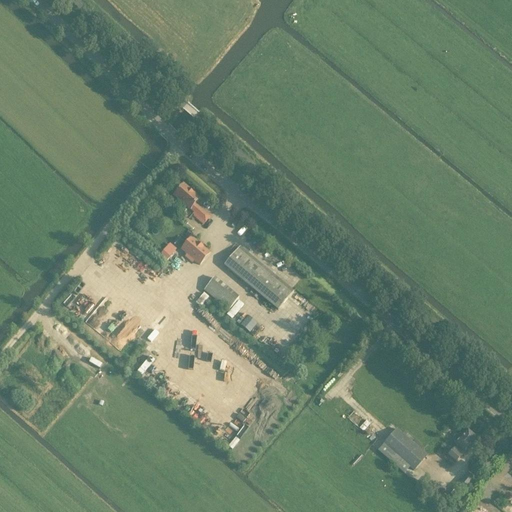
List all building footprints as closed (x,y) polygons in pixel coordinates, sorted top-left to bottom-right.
[(183,186),(175,196),(191,210),(195,213),(193,214),(194,216),(194,217),(203,225),(210,218),(195,205),(199,200),(183,186)] [(200,266),(210,254),(192,239),(182,250),(200,266)] [(170,245),(164,252),(170,257),(176,250),(170,245)] [(294,292),(240,247),(224,267),(278,311),(294,292)] [(239,299),(214,278),(203,291),(228,312),(239,299)] [(200,306),(207,298),(204,295),(197,303),(200,306)] [(75,313),(82,302),(72,297),(65,308),(75,313)] [(239,302),(227,316),(231,320),(243,306),(239,302)] [(244,315),(237,324),(240,326),(248,317),(244,315)] [(257,326),(250,335),(253,337),(261,328),(257,326)] [(24,351),(18,359),(25,365),(31,356),(24,351)] [(151,357),(138,372),(143,376),(156,360),(151,357)] [(366,422),(360,429),(363,432),(370,425),(366,422)] [(427,456),(397,430),(384,445),(414,472),(427,456)] [(454,442),(456,444),(455,445),(457,446),(451,454),(447,458),(454,465),(458,460),(458,461),(462,456),(461,455),(464,452),(465,453),(477,440),(467,431),(461,438),(459,436),(455,435),(453,439),(454,442)] [(462,495),(475,480),(468,474),(455,489),(462,495)]
